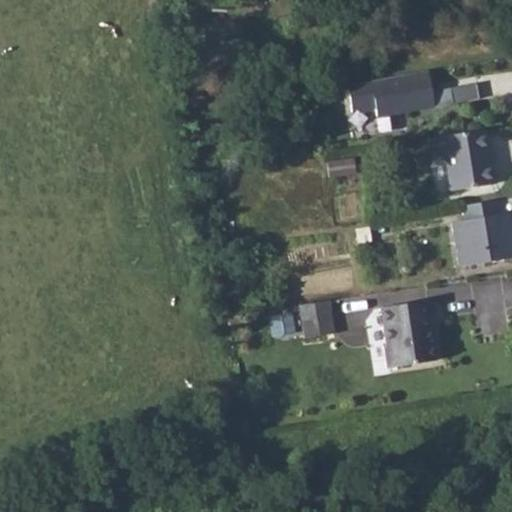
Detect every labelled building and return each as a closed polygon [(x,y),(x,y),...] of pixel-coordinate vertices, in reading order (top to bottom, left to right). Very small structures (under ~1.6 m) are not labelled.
[(427,70),(347,85),(352,112),(375,107),(376,116),(452,102),(449,88),(430,91),(427,70)] [(476,83),(449,88),(452,102),(452,103),(479,98),(476,83)] [(483,129),(426,138),(429,157),(445,155),(450,190),(492,184),(483,129)] [(352,158),(325,162),(327,177),(354,173),(352,158)] [(493,201),(463,206),(465,221),(452,223),(458,267),(511,259),(511,235),(508,236),(505,213),(495,215),(493,201)] [(380,308),(383,326),(386,346),(384,346),(387,368),(433,361),(429,332),(430,331),(428,319),(426,300),(391,306),(380,308)] [(328,301),(299,305),(304,338),(333,334),(328,301)]
